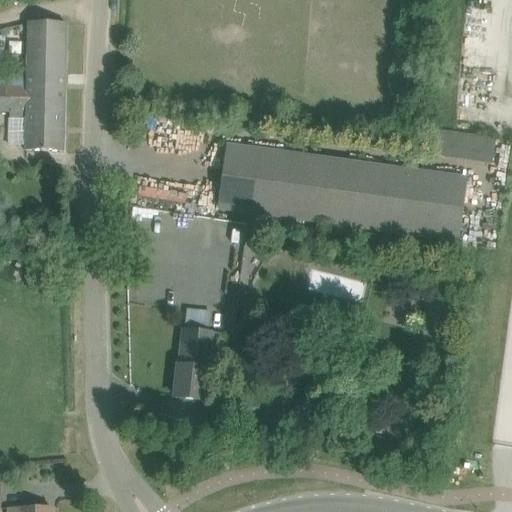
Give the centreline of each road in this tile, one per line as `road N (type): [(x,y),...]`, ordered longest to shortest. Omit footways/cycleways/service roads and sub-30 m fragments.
road 1 (unclassified): [(124,482),(95,392),(101,0)]
road 2 (unclassified): [(282,511),(367,500),(415,511)]
